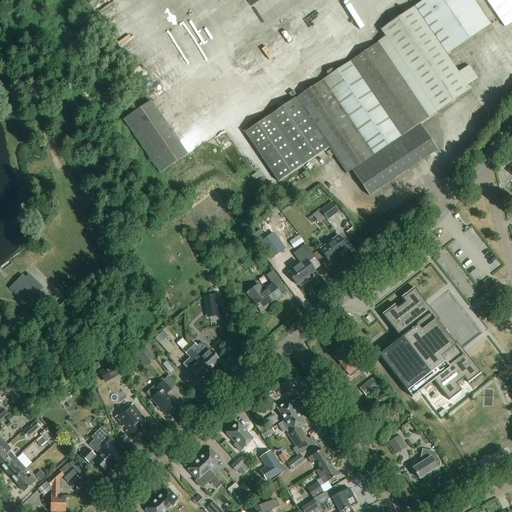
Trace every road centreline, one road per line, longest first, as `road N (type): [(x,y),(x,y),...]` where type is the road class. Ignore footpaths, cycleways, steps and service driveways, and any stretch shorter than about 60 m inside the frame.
road 1 (residential): [(291,340),(439,214),(483,161)]
road 2 (residential): [(99,511),(291,340)]
road 3 (residential): [(395,511),(291,340)]
